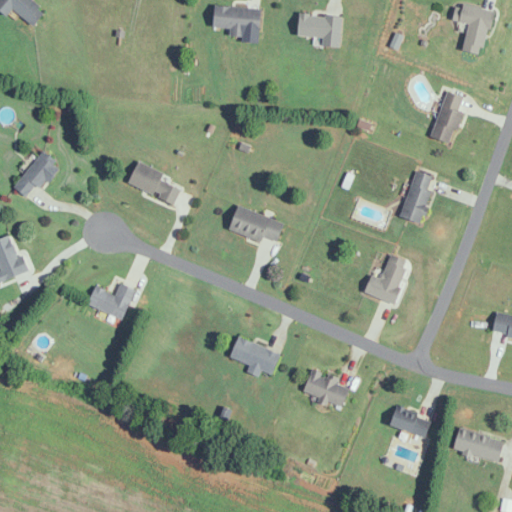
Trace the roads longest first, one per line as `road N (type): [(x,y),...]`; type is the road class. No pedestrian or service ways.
road 1 (residential): [(511,383),(405,355),(70,210)]
road 2 (residential): [(511,96),(405,355)]
